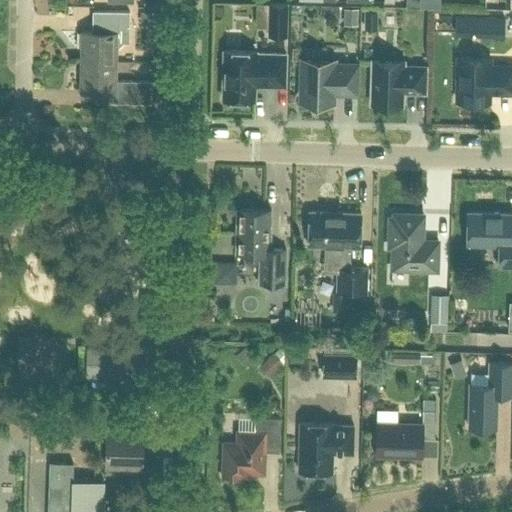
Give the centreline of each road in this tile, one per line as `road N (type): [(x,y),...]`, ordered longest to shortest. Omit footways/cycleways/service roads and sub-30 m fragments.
road 1 (unclassified): [(22,137),(511,157)]
road 2 (residential): [(336,511),(511,482)]
road 3 (residential): [(22,137),(24,0)]
